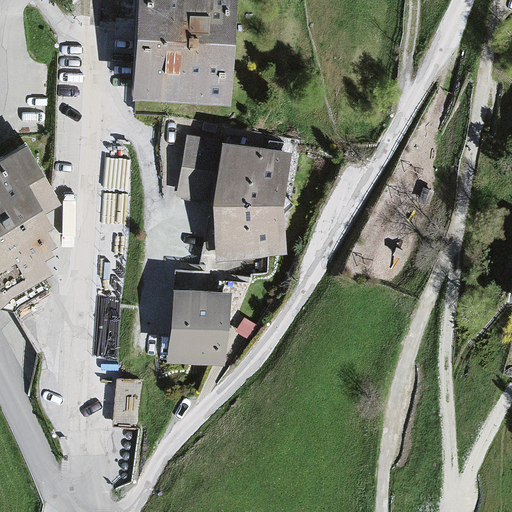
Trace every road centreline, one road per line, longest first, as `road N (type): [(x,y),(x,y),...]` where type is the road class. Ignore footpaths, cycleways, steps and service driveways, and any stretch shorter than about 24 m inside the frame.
road 1 (residential): [(130,511),(166,454),(282,335),(463,0)]
road 2 (residential): [(102,68),(88,511)]
road 3 (residential): [(0,373),(73,511)]
